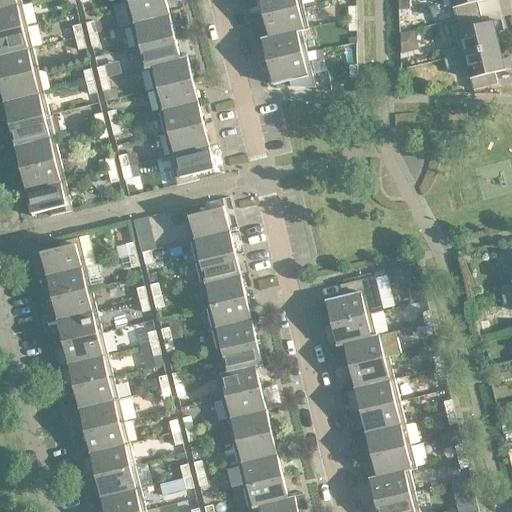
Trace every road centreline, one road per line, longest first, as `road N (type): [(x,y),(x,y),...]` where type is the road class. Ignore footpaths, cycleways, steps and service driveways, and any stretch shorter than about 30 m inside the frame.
road 1 (residential): [(349,511),(220,0)]
road 2 (unclassified): [(48,511),(0,327)]
